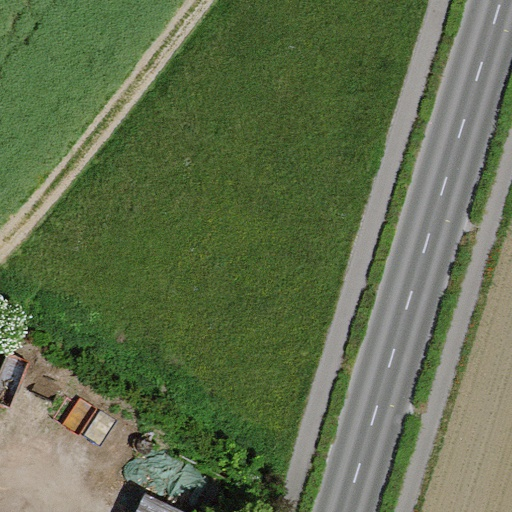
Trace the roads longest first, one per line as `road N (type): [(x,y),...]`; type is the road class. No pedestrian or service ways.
road 1 (secondary): [(347,511),(501,0)]
road 2 (track): [(200,0),(0,249)]
